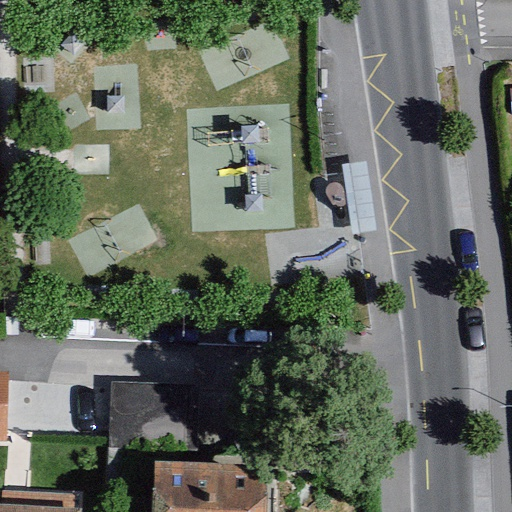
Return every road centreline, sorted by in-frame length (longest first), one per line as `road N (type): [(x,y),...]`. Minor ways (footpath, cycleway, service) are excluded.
road 1 (residential): [(0,368),(442,369)]
road 2 (unclassified): [(442,369),(398,42)]
road 3 (unclassified): [(449,511),(442,369)]
